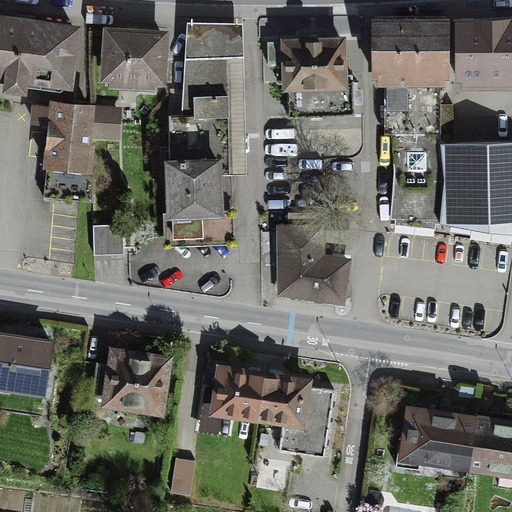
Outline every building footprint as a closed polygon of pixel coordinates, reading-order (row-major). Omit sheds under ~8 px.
[(0,86),(62,96),(64,81),(68,82),(74,30),(0,19),(0,86)] [(440,84),(444,84),(444,23),(378,22),(378,83),(388,84),(389,108),(385,108),(385,133),(392,134),(394,173),(391,218),(441,223),(445,179),(440,134),(440,84)] [(461,86),(511,85),(511,22),(462,23),(461,86)] [(107,75),(111,75),(111,85),(155,88),(156,78),(160,78),(162,35),(109,32),(107,75)] [(288,116),(354,114),(353,75),(343,75),(342,40),(269,43),(270,64),(277,64),(278,83),(287,82),(288,116)] [(228,56),(184,56),(184,113),(171,114),(171,238),(221,237),(220,210),(229,210),(233,205),(232,175),(232,174),(228,56)] [(43,196),(92,201),(92,191),(94,176),(88,175),(89,167),(90,167),(92,148),(88,148),(89,127),(87,127),(89,107),(53,103),(53,107),(35,106),(33,122),(51,124),(43,196)] [(97,109),(96,134),(116,135),(117,110),(97,109)] [(321,257),(321,226),(318,226),(318,212),(288,212),(288,227),(280,227),(281,291),(342,300),(348,261),(321,257)] [(94,254),(124,254),(123,224),(94,225),(94,254)] [(0,381),(44,388),(50,342),(0,334),(0,381)] [(126,401),(125,407),(126,408),(126,409),(127,410),(127,411),(128,412),(129,413),(131,413),(132,414),(133,414),(134,414),(135,413),(137,413),(138,412),(138,411),(139,410),(140,409),(140,408),(141,403),(158,406),(165,360),(116,353),(113,372),(97,369),(93,396),(126,401)] [(216,409),(258,415),(264,375),(222,368),(219,388),(206,386),(204,405),(216,407),(216,409)] [(258,415),(283,419),(280,438),(296,440),(294,452),(324,456),(334,389),(306,385),(307,381),(264,375),(258,415)] [(469,462),(475,419),(411,409),(407,437),(400,436),(395,465),(418,468),(419,466),(416,466),(418,455),(469,462)] [(469,462),(511,469),(511,424),(475,419),(469,462)] [(198,459),(178,456),(173,491),(193,494),(198,459)]
